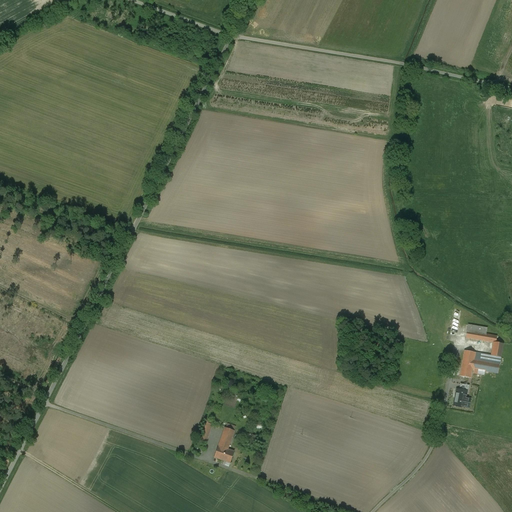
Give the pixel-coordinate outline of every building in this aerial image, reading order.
[(487,329),(468,325),(467,331),(486,335),(487,329)] [(491,356),(464,351),(460,377),(470,378),(472,369),(474,370),(498,374),(503,344),(496,343),(497,337),(486,335),(467,331),(466,338),(493,343),(491,356)] [(469,386),(460,384),(459,390),(456,390),(455,396),(456,396),(455,401),(454,401),(453,406),(463,408),(464,404),(466,404),(467,399),(466,399),(469,386)] [(212,425),(206,423),(200,441),(206,443),(212,425)] [(224,428),(214,458),(230,463),(234,452),(227,450),(234,431),(224,428)] [(244,438),(256,442),(259,436),(246,432),(244,438)]
